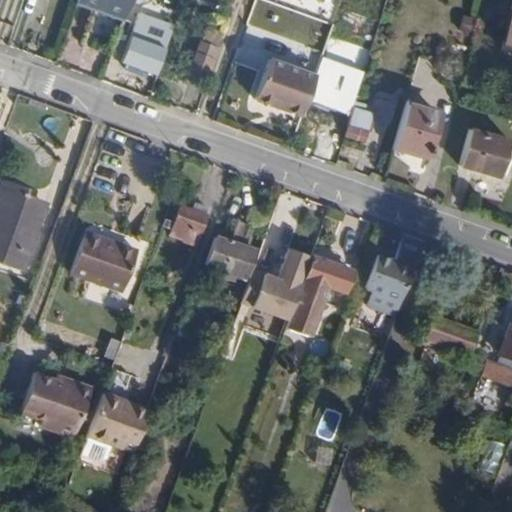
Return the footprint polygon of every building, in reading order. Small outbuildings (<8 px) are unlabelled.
[(75,0),(75,2),(122,19),(129,0),(75,0)] [(373,0),(371,8),(381,13),(384,0),(373,0)] [(206,27),(201,40),(218,46),(223,33),(206,27)] [(197,53),(214,59),(218,46),(201,40),(197,53)] [(142,73),(154,77),(163,53),(128,41),(119,64),(125,66),(142,73)] [(188,76),(205,82),(214,59),(197,53),(188,76)] [(251,102),(298,119),(313,78),(265,61),(251,102)] [(142,73),(125,66),(121,73),(139,80),(142,73)] [(392,147),(427,156),(429,150),(427,149),(436,114),(405,106),(392,147)] [(352,108),(346,135),(368,140),(374,113),(352,108)] [(468,127),(456,161),(497,176),(509,142),(468,127)] [(392,147),(390,153),(425,162),(427,156),(392,147)] [(34,226),(14,219),(4,244),(0,242),(0,211),(15,217),(21,200),(23,194),(1,187),(0,188),(0,261),(19,268),(34,226)] [(15,217),(14,219),(34,226),(40,207),(21,200),(15,217)] [(195,204),(191,211),(203,215),(206,208),(195,204)] [(203,215),(191,211),(179,207),(169,235),(193,243),(203,215)] [(0,242),(4,244),(14,219),(15,217),(0,211),(0,242)] [(213,238),(206,259),(220,264),(218,270),(244,278),(253,253),(238,247),(245,227),(235,223),(227,243),(213,238)] [(82,230),(67,271),(120,289),(134,248),(82,230)] [(363,305),(392,316),(418,241),(399,234),(391,257),(388,259),(372,254),(360,287),(368,291),(363,305)] [(285,320),(306,259),(283,250),(272,280),(259,276),(247,308),(284,322),(285,320)] [(220,264),(206,259),(204,265),(218,270),(220,264)] [(347,272),(306,259),(285,320),(325,334),(347,272)] [(259,276),(249,272),(237,305),(247,308),(259,276)] [(465,357),(473,334),(428,318),(420,340),(465,357)] [(511,388),(511,324),(507,323),(496,355),(511,361),(511,373),(483,364),(478,377),(511,388)] [(58,384),(51,381),(32,374),(18,411),(39,419),(37,426),(71,437),(88,388),(60,377),(58,384)] [(53,375),(51,381),(58,384),(60,377),(53,375)] [(101,394),(98,399),(127,409),(129,404),(101,394)] [(85,437),(132,454),(147,411),(129,404),(127,409),(98,399),(85,437)]
